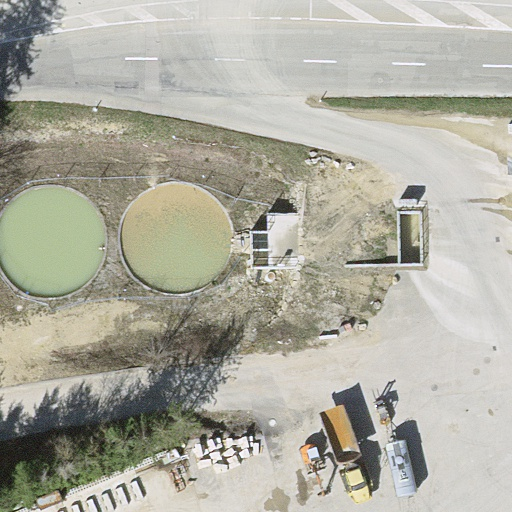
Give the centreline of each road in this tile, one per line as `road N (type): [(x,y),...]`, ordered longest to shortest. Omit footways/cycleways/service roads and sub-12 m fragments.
road 1 (primary): [(0,39),(120,20),(511,34)]
road 2 (track): [(0,422),(277,361),(490,337)]
road 3 (track): [(490,337),(425,154),(264,114),(246,22)]
